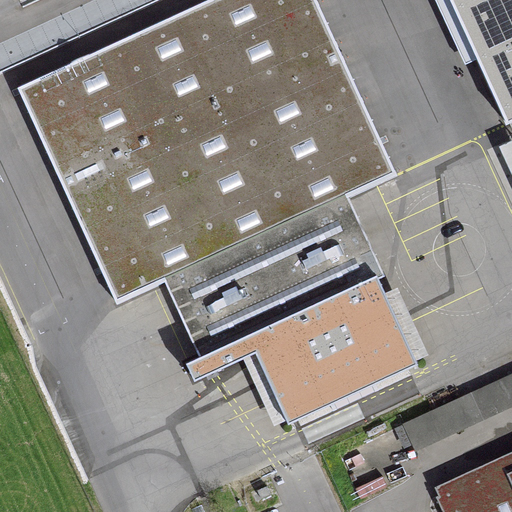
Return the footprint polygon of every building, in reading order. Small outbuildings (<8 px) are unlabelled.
[(321,0),(171,0),(7,76),(101,282),(406,142),(379,88),(366,95),(321,0)] [(511,120),(511,0),(450,0),(507,123),(511,120)] [(376,390),(373,384),(415,365),(376,279),(382,277),(346,197),(162,282),(199,361),(247,339),(286,424),(328,405),(331,411),(376,390)] [(511,373),(401,425),(410,445),(511,398),(511,373)] [(511,511),(511,462),(434,499),(440,511),(511,511)] [(265,487),(256,491),(259,500),(269,495),(265,487)]
